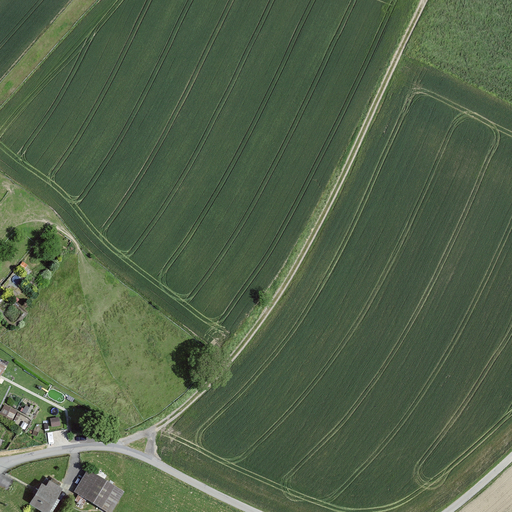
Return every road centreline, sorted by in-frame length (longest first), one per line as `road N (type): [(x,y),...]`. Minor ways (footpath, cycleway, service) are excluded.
road 1 (track): [(425,0),(311,237),(245,342),(169,419),(113,446)]
road 2 (unclassified): [(113,446),(267,511)]
